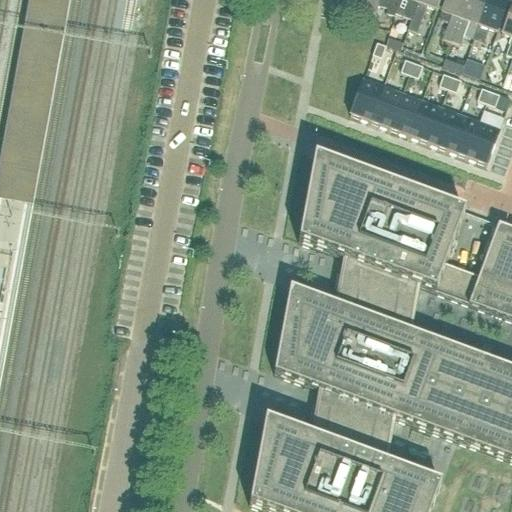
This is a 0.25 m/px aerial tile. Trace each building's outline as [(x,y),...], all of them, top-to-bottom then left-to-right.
[(372,0),(344,0),(342,14),(373,21),(376,11),(386,13),(385,19),(393,20),(394,18),(397,5),(378,1),(372,0)] [(398,0),(397,5),(394,18),(410,24),(418,0),(398,0)] [(418,0),(410,24),(406,35),(415,39),(426,11),(436,14),(441,0),(418,0)] [(441,43),(449,46),(465,0),(445,0),(439,17),(449,21),(441,43)] [(465,0),(449,46),(458,50),(467,27),(477,31),(488,0),(465,0)] [(507,6),(491,0),(488,0),(477,31),(472,44),(481,48),(486,34),(496,38),(507,6)] [(511,7),(500,38),(511,42),(504,59),(511,62),(511,7)] [(376,48),(371,60),(380,63),(385,51),(376,48)] [(404,65),(399,77),(408,80),(413,68),(404,65)] [(413,68),(408,80),(417,84),(421,72),(413,68)] [(442,79),(437,92),(446,95),(451,83),(442,79)] [(451,83),(446,95),(455,98),(460,86),(451,83)] [(362,84),(348,120),(368,128),(382,92),(362,84)] [(382,92),(368,128),(387,135),(401,99),(382,92)] [(480,94),(476,106),(485,109),(489,97),(480,94)] [(489,97),(485,109),(494,112),(498,100),(489,97)] [(401,99),(387,135),(407,142),(420,106),(401,99)] [(420,106),(407,142),(426,149),(440,113),(420,106)] [(440,113),(426,149),(445,156),(459,120),(440,113)] [(459,120),(445,156),(465,164),(478,128),(459,120)] [(478,128),(465,164),(485,171),(498,135),(478,128)] [(511,235),(497,230),(478,281),(444,269),(463,217),(314,162),(298,247),(344,263),(335,311),(289,295),(274,378),(320,396),(310,443),(265,426),(249,510),(254,511),(430,511),(438,490),(382,469),(391,422),(511,466),(511,235)]
